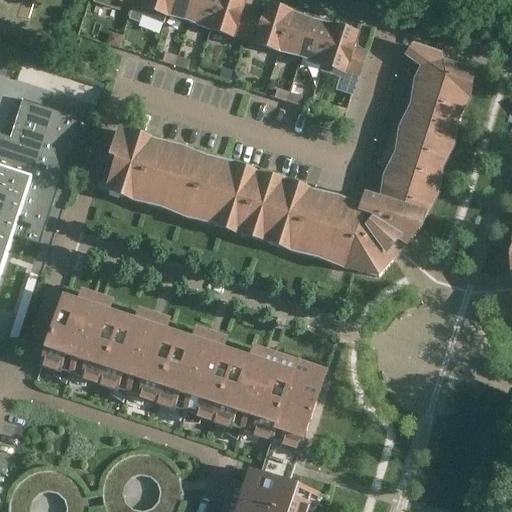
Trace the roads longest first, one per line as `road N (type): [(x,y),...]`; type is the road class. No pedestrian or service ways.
road 1 (residential): [(334,0),(396,22),(351,164),(119,90),(70,240)]
road 2 (residential): [(70,240),(511,385)]
road 3 (residential): [(19,390),(226,461),(209,511)]
road 4 (residential): [(70,240),(19,390)]
